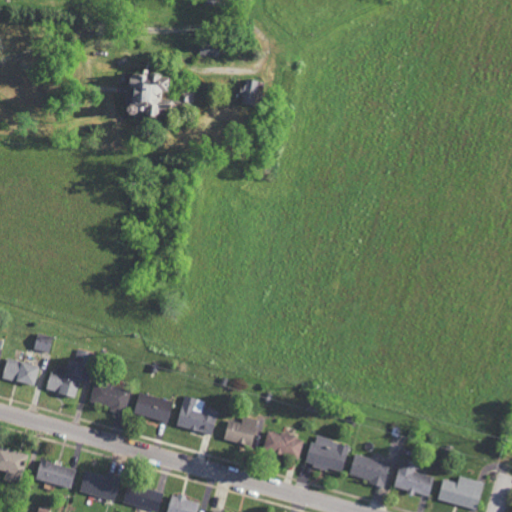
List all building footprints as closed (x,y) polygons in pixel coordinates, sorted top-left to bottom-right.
[(199,56),(219,56),(219,42),(200,42),(199,56)] [(127,70),(123,111),(162,115),(163,99),(157,98),(158,89),(164,90),(166,74),(127,70)] [(239,102),(256,104),(259,80),(243,78),(239,102)] [(191,89),(178,89),(178,102),(191,101),(191,89)] [(48,353),(52,337),(37,333),(33,349),(48,353)] [(45,388),(75,397),(88,352),(77,348),(74,361),(68,360),(64,374),(51,370),(45,388)] [(2,378),(33,385),(38,365),(6,358),(2,378)] [(129,389),(93,381),(88,403),(124,411),(129,389)] [(172,401),(138,391),(132,412),(166,422),(172,401)] [(211,434),(217,410),(203,407),(205,401),(183,395),(176,426),(211,434)] [(257,419),(242,416),(241,423),(227,419),(223,439),(251,446),(257,419)] [(262,448),(298,459),(304,439),(268,429),(262,448)] [(306,463),(342,472),(349,445),(313,435),(306,463)] [(0,469),(5,471),(3,479),(18,483),(26,453),(0,446),(0,469)] [(388,461),(353,455),(349,475),(370,479),(369,484),(383,487),(388,461)] [(393,488),(429,496),(434,476),(415,471),(417,462),(400,458),(393,488)] [(35,480),(71,487),(74,467),(38,460),(35,480)] [(83,470),(79,492),(114,499),(118,477),(83,470)] [(483,482),(458,475),(457,482),(442,478),(437,499),(476,509),(483,482)] [(162,492),(126,485),(122,503),(158,510),(162,492)] [(166,511),(195,511),(198,500),(170,494),(166,511)]
